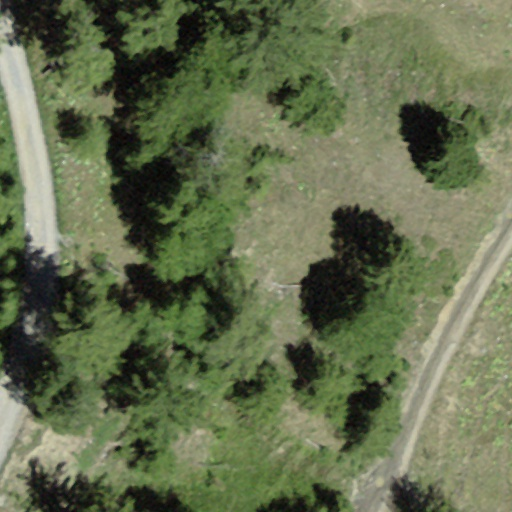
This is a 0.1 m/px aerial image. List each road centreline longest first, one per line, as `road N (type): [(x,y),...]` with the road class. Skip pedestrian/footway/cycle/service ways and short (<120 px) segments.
road 1 (track): [(4,0),(55,264),(0,416)]
road 2 (track): [(511,248),(367,511)]
